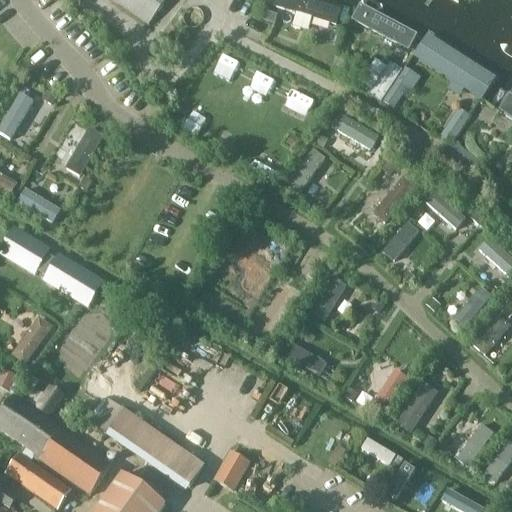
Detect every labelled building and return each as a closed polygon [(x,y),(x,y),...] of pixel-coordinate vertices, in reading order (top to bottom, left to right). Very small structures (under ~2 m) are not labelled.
[(166,0),(111,0),(148,26),(166,0)] [(271,0),(269,8),(307,20),(312,7),(290,0),(271,0)] [(351,21),(385,38),(391,26),(356,7),(349,20),(351,21)] [(413,55),(446,78),(454,66),(421,44),(413,55)] [(389,68),(376,59),(360,82),(373,91),(389,68)] [(375,88),(387,95),(403,71),(392,64),(375,88)] [(403,71),(387,95),(382,103),(394,111),(415,79),(403,71)] [(286,105),(308,117),(317,101),(295,89),(286,105)] [(503,114),(511,120),(511,102),(503,114)] [(340,111),(331,126),(371,150),(380,135),(340,111)] [(484,169),(451,147),(438,166),(471,188),(484,169)] [(314,148),(289,182),(301,191),(327,157),(314,148)] [(400,208),(415,183),(402,175),(387,200),(400,208)] [(467,234),(477,221),(436,190),(426,203),(467,234)] [(408,222),(384,250),(395,259),(419,231),(408,222)] [(15,231),(2,251),(80,298),(93,278),(15,231)] [(329,282),(314,314),(327,320),(342,288),(329,282)] [(481,285),(459,312),(471,322),(493,295),(481,285)] [(496,313),(475,347),(489,356),(510,322),(496,313)] [(395,367),(375,397),(392,408),(412,379),(395,367)] [(405,409),(420,419),(439,392),(424,382),(405,409)] [(32,412),(13,398),(0,417),(0,433),(26,451),(22,457),(21,456),(6,476),(56,511),(70,490),(36,467),(39,463),(90,498),(112,466),(49,423),(65,399),(48,388),(32,412)] [(458,454),(473,466),(498,435),(483,423),(458,454)] [(367,437),(361,448),(392,465),(398,454),(367,437)] [(484,471),(497,481),(511,460),(511,440),(509,438),(484,471)] [(231,455),(215,483),(233,493),(249,465),(231,455)] [(396,499),(416,469),(406,462),(386,492),(396,499)] [(161,511),(165,507),(121,476),(100,506),(95,511),(161,511)] [(447,490),(442,505),(462,511),(481,511),(484,503),(447,490)]
